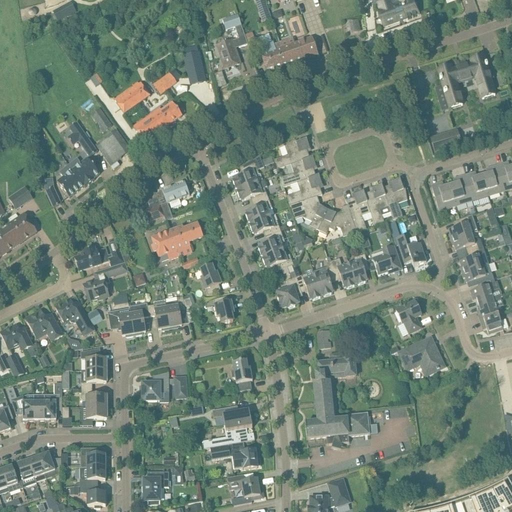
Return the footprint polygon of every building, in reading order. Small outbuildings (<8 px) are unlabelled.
[(262,0),(253,0),(258,13),(266,10),(262,0)] [(378,15),(378,22),(382,22),(384,28),(398,23),(405,21),(405,20),(419,16),(413,1),(411,2),(410,0),(392,0),(378,5),(381,13),(379,13),(379,15),(378,15)] [(72,5),(55,15),(58,21),(75,11),(72,5)] [(238,16),(223,22),(226,32),(235,29),(241,27),(238,16)] [(360,33),(358,20),(348,21),(349,34),(360,33)] [(239,40),(217,48),(225,70),(240,65),(235,50),(248,46),(241,27),(235,29),(239,40)] [(312,40),(282,50),(287,66),(317,56),(312,40)] [(287,66),(282,50),(277,52),(273,42),(261,47),(264,56),(262,57),(267,70),(274,68),(275,71),(287,66)] [(199,53),(184,57),(189,79),(204,75),(199,53)] [(483,100),(495,96),(486,68),(487,68),(487,65),(486,66),(483,58),(471,62),(472,65),(452,71),(451,68),(438,72),(441,79),(440,80),(441,82),(450,110),(462,106),(456,85),(476,79),(483,100)] [(161,95),(177,84),(169,74),(153,85),(161,95)] [(94,77),(90,80),(96,88),(100,85),(94,77)] [(224,79),(214,82),(217,90),(226,86),(224,79)] [(113,99),(124,115),(150,97),(141,84),(135,88),(133,86),(113,99)] [(133,128),(139,136),(144,144),(182,117),(172,104),(161,112),(160,110),(133,128)] [(113,128),(100,110),(91,117),(103,135),(113,128)] [(73,147),(79,143),(90,159),(97,153),(77,124),(69,130),(73,135),(68,139),(73,147)] [(95,146),(104,159),(110,167),(131,152),(125,144),(116,131),(95,146)] [(457,132),(444,136),(448,149),(461,145),(457,132)] [(278,171),(291,166),(291,165),(310,159),(307,151),(310,150),(306,140),(296,144),(296,142),(295,142),(285,148),(288,157),(274,161),(278,171)] [(237,190),(238,191),(257,184),(255,177),(259,175),(258,171),(264,169),(264,168),(261,162),(260,158),(241,168),(244,176),(234,180),(234,182),(233,183),(236,190),(237,190)] [(284,189),(297,185),(297,184),(316,177),(313,169),(316,168),(313,158),(310,159),(291,165),(291,166),(294,175),(280,179),(284,189)] [(77,160),(68,167),(84,188),(85,189),(95,181),(94,180),(100,176),(87,160),(81,165),(77,160)] [(508,163),(497,167),(505,193),(511,190),(511,167),(510,168),(508,163)] [(84,188),(68,167),(60,174),(63,179),(57,184),(69,199),(84,188)] [(488,175),(482,176),(489,198),(505,193),(497,167),(486,170),(488,175)] [(475,173),(464,177),(472,203),(489,198),(482,176),(477,178),(475,173)] [(287,198),(290,208),(317,198),(322,196),(319,187),(322,186),(319,176),(316,177),(297,184),(297,185),(300,193),(287,198)] [(455,185),(449,186),(456,208),(472,203),(464,177),(453,180),(455,185)] [(156,195),(157,200),(160,206),(160,207),(164,219),(166,222),(174,219),(168,205),(190,197),(188,194),(191,193),(186,179),(166,187),(168,190),(162,192),(163,194),(157,197),(156,195)] [(61,206),(54,189),(52,180),(44,182),(45,192),(53,209),(53,208),(53,209),(61,206)] [(391,186),(383,189),(389,208),(388,209),(393,222),(403,219),(398,205),(407,202),(405,190),(403,191),(400,180),(390,183),(391,186)] [(253,198),(255,204),(268,199),(264,190),(267,189),(264,181),(257,184),(238,191),(238,193),(237,193),(240,201),(241,201),(242,202),(253,198)] [(456,208),(449,186),(444,188),(442,183),(431,187),(439,213),(456,208)] [(373,193),(365,195),(371,215),(370,215),(375,228),(384,225),(380,212),(388,209),(389,208),(383,189),(382,186),(372,190),(373,193)] [(24,189),(9,199),(16,210),(32,200),(24,189)] [(346,202),(347,207),(357,234),(366,231),(362,218),(370,215),(371,215),(365,195),(364,193),(354,196),(355,199),(346,202)] [(310,228),(318,232),(328,211),(320,207),(318,208),(317,205),(319,204),(317,198),(290,208),(295,222),(302,219),(312,224),(310,228)] [(250,223),(251,225),(270,217),(267,211),(272,209),(268,199),(255,204),(257,210),(246,214),(247,215),(245,216),(248,224),(250,223)] [(157,200),(148,203),(150,210),(159,206),(160,206),(157,200)] [(328,211),(318,232),(326,236),(329,230),(334,233),(336,229),(341,231),(343,239),(357,234),(347,207),(341,209),(343,215),(337,217),(336,215),(328,211)] [(496,217),(504,216),(502,208),(486,211),(489,227),(498,225),(496,217)] [(24,216),(4,229),(17,247),(37,234),(24,216)] [(266,232),(268,238),(281,233),(277,222),(272,224),(270,217),(251,225),(251,226),(250,227),(253,235),(254,234),(255,236),(266,232)] [(478,233),(472,217),(468,218),(465,219),(456,222),(458,228),(448,231),(450,236),(449,236),(451,242),(471,235),(478,233)] [(203,239),(197,225),(193,227),(190,220),(179,224),(181,228),(170,233),(177,252),(190,247),(189,244),(203,239)] [(388,233),(385,226),(379,229),(381,235),(388,233)] [(0,258),(17,247),(4,229),(0,231),(0,258)] [(177,252),(170,233),(152,240),(154,246),(151,247),(154,254),(157,252),(159,258),(167,255),(169,262),(179,258),(177,252)] [(263,257),(263,258),(283,251),(280,245),(285,243),(281,233),(268,238),(270,243),(259,247),(260,249),(258,250),(261,258),(263,257)] [(465,249),(467,255),(483,249),(481,242),(476,240),(473,241),(471,235),(451,242),(453,248),(454,247),(456,252),(465,249)] [(396,240),(404,265),(412,263),(413,268),(426,263),(420,245),(411,248),(409,244),(406,245),(404,237),(396,240)] [(384,257),(373,261),(378,278),(388,274),(388,276),(403,271),(395,248),(382,252),(384,257)] [(125,264),(121,252),(111,255),(112,258),(108,259),(106,250),(97,253),(97,252),(95,253),(94,249),(83,253),(84,257),(75,260),(79,273),(88,271),(109,264),(111,269),(125,264)] [(489,265),(483,249),(467,255),(469,260),(459,263),(461,268),(460,269),(462,274),(482,267),(489,265)] [(283,251),(263,258),(264,260),(262,261),(265,268),(267,268),(268,270),(278,266),(281,271),(287,269),(292,267),(294,266),(290,256),(285,258),(283,251)] [(356,264),(349,266),(356,286),(357,285),(358,287),(366,284),(365,282),(367,282),(363,271),(369,269),(365,256),(354,259),(356,264)] [(339,260),(329,264),(335,280),(341,278),(344,289),(346,289),(347,291),(355,288),(354,286),(356,286),(349,266),(342,268),(339,260)] [(182,266),(184,271),(193,267),(191,262),(182,266)] [(333,293),(329,282),(335,280),(329,264),(326,264),(327,269),(313,273),(315,278),(321,297),(323,297),(324,298),(332,296),(331,294),(333,293)] [(478,287),(494,281),(489,265),(482,267),(462,274),(464,280),(465,279),(467,285),(476,281),(478,287)] [(279,298),(277,299),(280,307),(281,306),(283,310),(287,309),(287,311),(295,308),(295,306),(299,305),(296,297),(302,295),(301,292),(294,272),(292,267),(287,269),(291,280),(286,282),(289,291),(277,294),(279,298)] [(201,280),(208,297),(221,292),(219,286),(221,285),(217,274),(215,275),(212,268),(201,272),(203,279),(201,280)] [(83,287),(89,304),(97,301),(98,302),(109,299),(105,286),(109,285),(107,280),(114,278),(111,269),(94,275),(96,282),(83,287)] [(294,272),(301,292),(306,290),(310,301),(312,300),(312,302),(320,299),(320,298),(321,297),(315,278),(308,280),(307,275),(299,278),(297,272),(295,273),(294,272)] [(146,284),(143,275),(133,278),(136,288),(146,284)] [(493,301),(490,293),(499,290),(497,283),(495,284),(494,281),(478,287),(479,290),(470,293),(473,302),(477,301),(478,306),(493,301)] [(183,298),(165,302),(170,331),(178,330),(178,328),(182,327),(179,313),(186,312),(186,310),(184,302),(183,298)] [(220,318),(221,326),(233,323),(231,315),(234,315),(231,304),(229,304),(227,298),(213,301),(218,319),(220,318)] [(189,300),(184,302),(186,310),(192,308),(192,307),(189,300)] [(95,332),(81,307),(75,310),(70,301),(64,304),(64,305),(55,310),(64,325),(70,322),(71,324),(74,325),(76,324),(84,338),(95,332)] [(477,313),(480,322),(502,315),(500,309),(496,310),(493,301),(478,306),(480,312),(477,313)] [(163,332),(170,331),(165,302),(153,304),(154,307),(147,308),(150,319),(156,317),(158,331),(162,331),(163,332)] [(396,312),(400,321),(402,326),(404,325),(409,336),(421,330),(416,320),(421,317),(415,303),(396,312)] [(192,308),(186,310),(186,312),(189,324),(199,321),(199,320),(200,320),(196,306),(195,306),(192,307),(192,308)] [(136,315),(130,316),(134,338),(142,336),(142,335),(146,334),(143,320),(150,319),(147,308),(136,310),(136,311),(136,315)] [(134,338),(130,316),(129,310),(108,314),(111,332),(121,330),(122,338),(126,337),(127,339),(134,338)] [(103,321),(96,311),(87,316),(93,327),(103,321)] [(28,322),(27,323),(36,339),(46,333),(52,343),(63,337),(51,316),(45,320),(42,314),(35,318),(33,316),(28,319),(28,322)] [(502,315),(480,322),(483,332),(487,331),(489,336),(503,331),(508,329),(506,321),(504,322),(502,315)] [(13,331),(12,329),(0,335),(7,350),(14,347),(15,349),(19,347),(22,353),(33,348),(24,330),(19,332),(17,329),(13,331)] [(328,344),(328,341),(330,340),(329,332),(316,334),(318,351),(325,350),(331,349),(330,344),(328,344)] [(443,369),(438,358),(438,357),(437,356),(436,356),(435,356),(430,358),(428,354),(432,352),(427,342),(418,346),(400,355),(407,372),(421,366),(426,377),(443,369)] [(389,352),(391,357),(399,353),(397,348),(389,352)] [(106,365),(106,361),(101,361),(101,357),(100,358),(100,351),(81,354),(81,361),(86,361),(86,373),(108,372),(108,365),(106,365)] [(314,386),(316,403),(331,402),(331,401),(335,401),(333,379),(346,378),(346,379),(356,378),(354,359),(345,360),(344,355),(330,356),(330,364),(319,365),(320,377),(316,377),(317,385),(314,386)] [(15,357),(6,362),(10,370),(15,380),(24,375),(15,357)] [(39,361),(44,369),(50,366),(45,357),(39,361)] [(10,370),(6,362),(4,358),(0,359),(0,367),(3,374),(10,370)] [(252,383),(251,375),(249,375),(246,363),(232,365),(234,372),(231,372),(232,379),(235,379),(236,386),(238,385),(240,393),(252,391),(250,383),(252,383)] [(86,373),(81,373),(81,391),(92,391),(92,384),(106,384),(106,380),(108,380),(108,372),(86,373)] [(153,385),(142,386),(143,403),(169,402),(169,385),(175,385),(175,400),(186,400),(185,380),(175,380),(175,381),(169,381),(169,374),(153,378),(153,385)] [(87,403),(87,409),(108,409),(108,401),(107,401),(107,397),(92,397),(92,391),(81,391),(73,391),(73,395),(81,395),(81,401),(83,403),(87,403)] [(56,413),(62,413),(62,409),(62,399),(59,399),(59,396),(45,397),(45,422),(56,422),(56,413)] [(34,422),(34,397),(27,397),(12,404),(15,413),(23,413),(23,423),(34,422)] [(45,397),(34,397),(34,422),(45,422),(45,397)] [(331,402),(316,403),(318,424),(305,425),(307,441),(326,439),(327,447),(349,444),(349,438),(370,436),(369,427),(371,427),(370,419),(368,419),(368,415),(346,417),(346,418),(337,418),(335,401),(331,401),(331,402)] [(0,409),(0,435),(11,431),(8,422),(13,420),(9,407),(3,409),(0,409)] [(225,410),(212,413),(214,420),(215,420),(216,428),(225,427),(251,422),(249,412),(236,414),(235,408),(225,410)] [(407,416),(407,408),(392,408),(392,416),(407,416)] [(108,409),(87,409),(87,421),(107,421),(107,417),(109,417),(108,409)] [(204,451),(210,450),(229,447),(255,442),(253,436),(248,437),(247,431),(252,430),(251,422),(225,427),(227,439),(212,442),(212,441),(209,441),(209,442),(203,443),(204,451)] [(229,447),(210,450),(212,462),(230,459),(232,459),(234,472),(244,471),(257,469),(257,468),(261,467),(259,458),(256,459),(255,452),(245,454),(244,445),(229,447)] [(94,450),(81,450),(81,469),(87,469),(105,469),(105,456),(104,456),(104,457),(94,457),(94,450)] [(38,458),(44,476),(46,481),(61,474),(61,470),(61,460),(51,460),(49,454),(38,458)] [(164,459),(164,467),(175,467),(175,460),(178,460),(178,455),(175,455),(175,459),(164,459)] [(44,476),(38,458),(28,462),(34,480),(36,484),(46,481),(44,476)] [(34,480),(28,462),(17,466),(20,473),(17,474),(23,490),(36,485),(36,484),(34,480)] [(23,490),(17,474),(14,475),(12,468),(1,471),(7,489),(9,495),(23,490)] [(181,476),(181,468),(173,468),(173,477),(176,477),(176,481),(182,480),(182,476),(181,476)] [(105,482),(105,469),(87,469),(81,469),(80,469),(80,488),(93,488),(93,482),(105,482)] [(185,473),(187,484),(195,482),(194,475),(193,475),(192,472),(185,473)] [(147,481),(144,481),(144,503),(147,503),(147,507),(160,507),(160,503),(160,490),(169,490),(169,474),(157,474),(147,474),(147,481)] [(243,490),(244,500),(251,499),(252,502),(263,500),(264,499),(261,487),(258,487),(257,481),(244,483),(243,477),(228,479),(230,492),(243,490)] [(310,499),(310,509),(308,509),(307,511),(329,511),(330,510),(335,508),(335,510),(350,505),(343,481),(328,486),(333,499),(328,501),(328,499),(310,499)] [(511,511),(511,488),(508,481),(503,483),(498,486),(494,488),(489,490),(484,492),(479,495),(474,497),(469,499),(465,500),(460,502),(455,504),(450,505),(444,507),(439,508),(434,510),(429,511),(425,511),(511,511)] [(106,508),(105,494),(105,495),(93,495),(93,488),(80,488),(80,495),(88,495),(88,508),(94,508),(94,510),(101,510),(101,508),(105,508),(106,508)]
